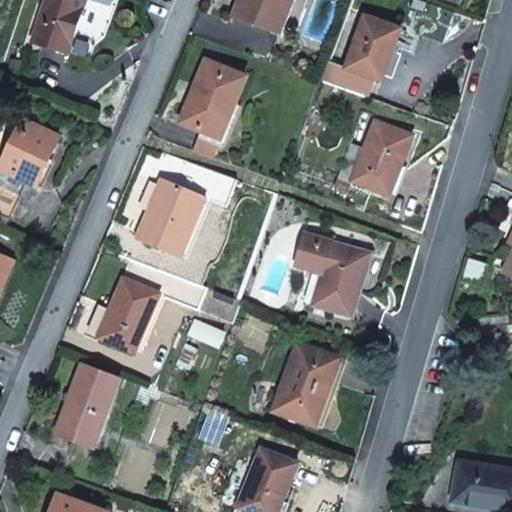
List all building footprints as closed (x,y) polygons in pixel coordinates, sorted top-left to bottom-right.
[(45,0),(32,43),(70,54),(76,34),(72,33),(74,25),(78,26),(86,0),(45,0)] [(241,0),(236,14),(284,33),(296,0),(241,0)] [(428,3),(417,35),(444,43),(455,12),(428,3)] [(401,30),(366,17),(348,68),(383,81),(401,30)] [(222,139),(247,77),(208,61),(182,123),(203,131),(222,139)] [(26,181),(37,186),(60,138),(23,120),(0,168),(0,214),(8,219),(26,181)] [(353,182),(391,196),(414,136),(376,122),(353,182)] [(203,131),(195,152),(215,159),(222,139),(203,131)] [(182,257),(207,199),(228,208),(238,180),(150,148),(141,171),(163,180),(148,213),(151,215),(141,239),(182,257)] [(324,274),(315,306),(353,317),(371,254),(333,243),(304,235),(295,265),(324,274)] [(0,253),(0,295),(15,260),(0,253)] [(470,261),(465,281),(483,287),(488,267),(470,261)] [(169,274),(161,294),(200,309),(208,289),(169,274)] [(99,338),(136,353),(161,294),(123,279),(99,338)] [(497,328),(477,332),(493,355),(498,333),(496,332),(497,328)] [(341,358),(299,343),(274,411),(317,426),(341,358)] [(95,448),(122,378),(85,363),(57,434),(95,448)] [(280,511),(300,464),(262,449),(238,509),(245,511),(280,511)] [(511,471),(460,462),(453,502),(511,511),(511,471)] [(106,511),(60,495),(53,511),(106,511)]
